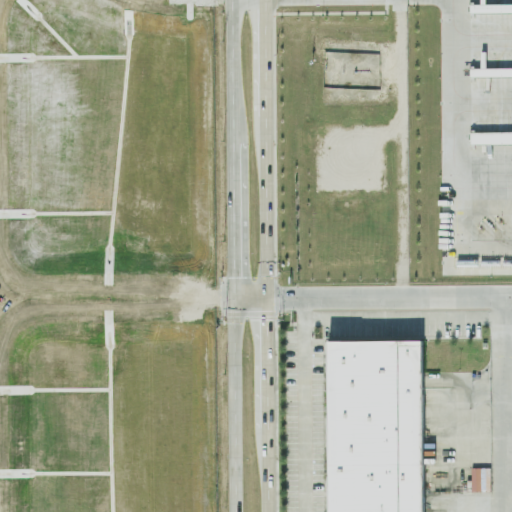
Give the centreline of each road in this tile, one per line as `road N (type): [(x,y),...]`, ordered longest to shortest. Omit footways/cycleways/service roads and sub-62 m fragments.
road 1 (secondary): [(268,511),(264,0)]
road 2 (secondary): [(231,0),(235,511)]
